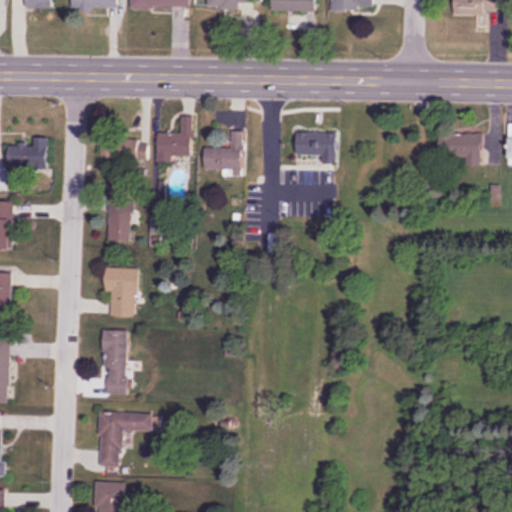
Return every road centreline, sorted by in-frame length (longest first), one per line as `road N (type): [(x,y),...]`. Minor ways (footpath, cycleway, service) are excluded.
road 1 (secondary): [(0,69),(511,77)]
road 2 (residential): [(78,70),(60,511)]
